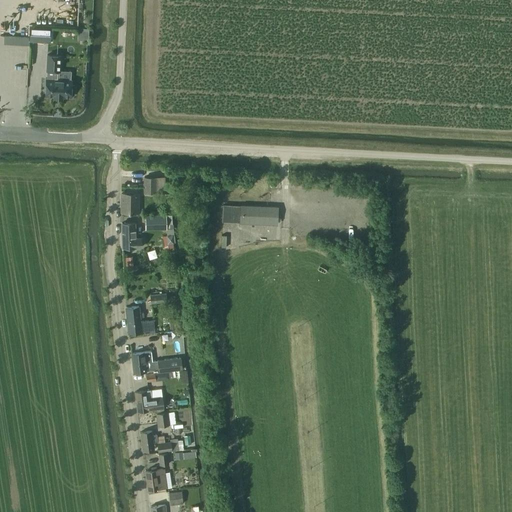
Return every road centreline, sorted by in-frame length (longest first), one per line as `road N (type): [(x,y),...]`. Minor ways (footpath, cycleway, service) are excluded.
road 1 (unclassified): [(511,162),(117,140)]
road 2 (residential): [(142,511),(113,285),(117,140)]
road 3 (unclassified): [(98,139),(118,97),(123,0)]
